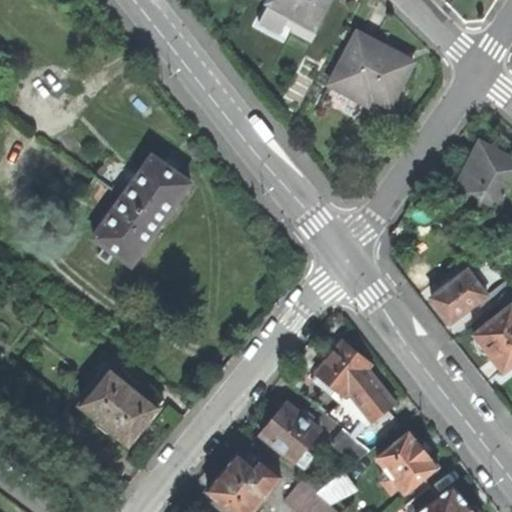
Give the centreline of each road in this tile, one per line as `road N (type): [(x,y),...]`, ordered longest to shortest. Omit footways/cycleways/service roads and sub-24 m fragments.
road 1 (residential): [(344,261),(137,0)]
road 2 (residential): [(138,511),(344,261)]
road 3 (residential): [(511,473),(344,261)]
road 4 (residential): [(480,68),(344,261)]
